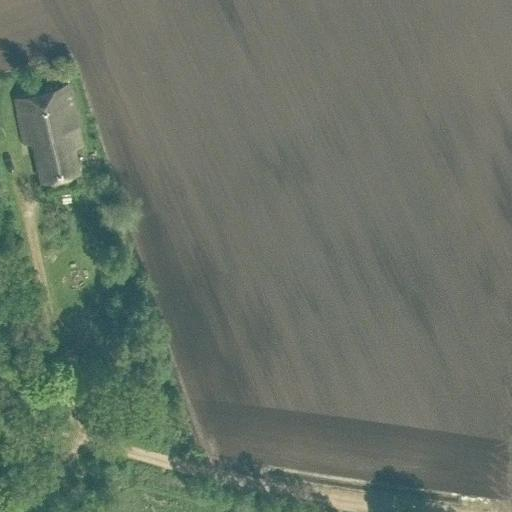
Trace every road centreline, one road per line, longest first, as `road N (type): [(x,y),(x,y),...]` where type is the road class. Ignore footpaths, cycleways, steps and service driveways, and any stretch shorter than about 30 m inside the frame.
road 1 (track): [(84,441),(195,471),(438,511)]
road 2 (track): [(32,219),(84,441)]
